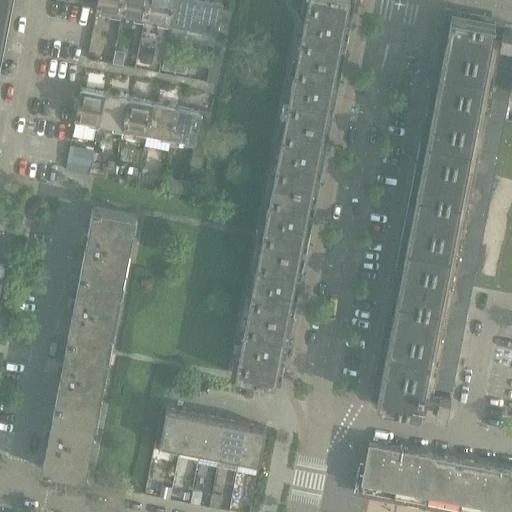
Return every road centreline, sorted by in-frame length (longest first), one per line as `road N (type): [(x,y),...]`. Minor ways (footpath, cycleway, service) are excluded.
road 1 (residential): [(319,411),(399,0)]
road 2 (residential): [(14,494),(69,209)]
road 3 (residential): [(511,446),(319,411)]
road 4 (residential): [(3,173),(38,0)]
